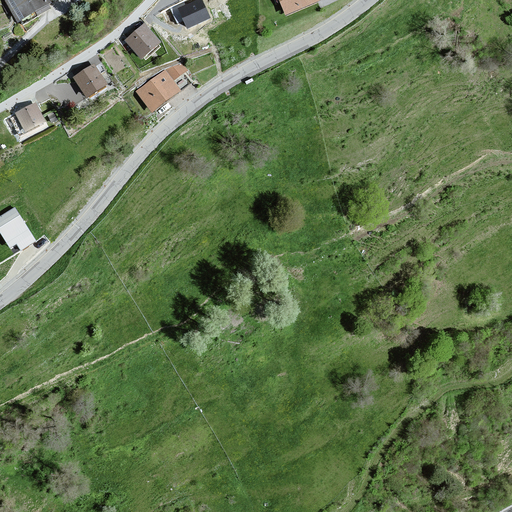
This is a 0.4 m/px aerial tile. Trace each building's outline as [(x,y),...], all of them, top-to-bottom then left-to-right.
[(49,0),(6,0),(19,21),(51,2),(49,0)] [(185,0),(174,5),(184,30),(214,18),(206,0),(185,0)] [(279,0),(285,13),(317,0),(279,0)] [(142,24),(126,38),(142,56),(158,42),(142,24)] [(138,89),(152,109),(180,89),(172,79),(187,69),(182,63),(164,71),(138,89)] [(92,66),(76,76),(89,97),(106,86),(92,66)] [(33,102),(15,111),(25,129),(43,120),(33,102)] [(15,207),(0,215),(0,233),(9,248),(15,244),(19,251),(36,240),(15,207)]
